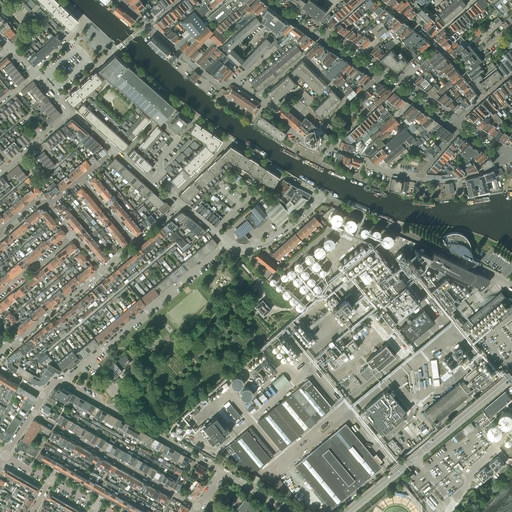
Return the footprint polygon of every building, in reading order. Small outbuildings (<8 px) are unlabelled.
[(74,17),(68,11),(60,4),(56,0),(39,0),(45,5),(54,14),(56,16),(59,18),(62,21),(66,25),(71,29),(73,25),(78,20),(74,17)] [(136,0),(131,4),(134,8),(142,2),(140,0),(136,0)] [(154,0),(154,1),(156,4),(161,10),(163,8),(157,0),(154,0)] [(183,0),(181,2),(188,11),(189,11),(190,11),(191,10),(190,9),(191,9),(183,0)] [(190,0),(183,0),(191,9),(191,10),(195,6),(194,5),(194,4),(193,3),(190,0)] [(228,8),(229,7),(231,6),(233,4),(231,1),(232,0),(226,0),(227,1),(224,4),(228,8)] [(229,7),(233,12),(236,10),(240,6),(240,7),(245,3),(245,2),(246,0),(237,0),(233,4),(231,6),(229,7)] [(248,6),(248,5),(252,0),(246,0),(245,2),(245,3),(240,7),(238,9),(241,13),(245,9),(245,10),(249,6),(248,6)] [(249,14),(262,2),(259,0),(255,0),(249,6),(245,10),(247,11),(242,15),(244,18),(249,14)] [(306,0),(302,7),(320,20),(327,10),(323,6),(323,5),(321,3),(323,1),(320,0),(319,0),(318,2),(316,0),(315,0),(306,0)] [(344,0),(342,3),(344,5),(349,11),(352,8),(347,2),(347,3),(344,0)] [(395,7),(398,9),(403,4),(405,3),(407,0),(405,0),(404,1),(402,0),(400,2),(395,7)] [(398,9),(400,11),(408,3),(411,0),(410,0),(407,0),(405,3),(398,9)] [(406,15),(407,14),(413,8),(417,3),(419,1),(418,0),(417,0),(415,0),(413,3),(411,0),(408,3),(400,11),(403,13),(406,15)] [(463,7),(456,0),(455,0),(453,2),(460,10),(463,7)] [(483,8),(486,6),(480,0),(478,0),(477,1),(483,8)] [(509,9),(505,5),(501,1),(501,0),(493,0),(492,1),(490,3),(494,7),(500,13),(502,15),(504,14),(506,12),(509,9)] [(477,1),(474,4),(483,13),(485,10),(484,9),(484,8),(483,8),(477,1)] [(134,8),(137,12),(139,11),(146,6),(142,2),(134,8)] [(181,2),(177,5),(186,15),(189,12),(188,11),(181,2)] [(229,33),(231,34),(233,36),(256,16),(258,15),(257,14),(260,12),(267,6),(262,2),(249,14),(244,18),(238,23),(238,24),(235,27),(229,32),(229,33)] [(343,7),(341,8),(346,14),(349,11),(344,5),(342,3),(342,2),(341,2),(338,5),(340,6),(341,5),(343,7)] [(460,10),(453,2),(450,5),(456,13),(460,10)] [(407,14),(406,15),(407,15),(408,15),(411,18),(417,12),(421,8),(417,3),(413,8),(407,14)] [(474,3),(472,6),(479,14),(481,12),(484,17),(485,16),(483,13),(474,4),(474,3)] [(206,4),(203,7),(202,7),(202,8),(206,13),(210,10),(206,4)] [(227,15),(229,13),(230,14),(233,12),(229,7),(228,8),(224,4),(220,7),(227,15)] [(112,11),(119,16),(124,11),(117,5),(112,11)] [(177,5),(174,8),(182,18),(186,15),(177,5)] [(384,8),(380,5),(374,11),(370,14),(374,18),(377,15),(379,13),(384,8)] [(427,22),(429,20),(432,16),(434,15),(424,5),(423,7),(419,10),(417,12),(418,13),(417,14),(418,14),(419,15),(421,16),(421,17),(422,18),(424,19),(424,20),(425,21),(427,22)] [(456,13),(450,5),(446,8),(453,16),(456,13)] [(201,17),(206,13),(202,8),(202,7),(201,6),(197,9),(196,8),(195,9),(201,17)] [(256,16),(233,36),(225,43),(220,48),(226,53),(238,65),(243,59),(231,48),(260,22),(264,25),(268,28),(268,29),(268,28),(276,34),(279,32),(282,30),(289,23),(287,21),(279,15),(275,12),(267,6),(260,12),(257,14),(258,15),(256,16)] [(336,12),(335,13),(335,14),(340,19),(343,16),(346,14),(341,8),(339,10),(338,8),(337,8),(336,8),(337,7),(336,6),(334,9),(336,12)] [(363,14),(365,16),(366,15),(368,16),(369,15),(367,13),(366,12),(364,10),(360,6),(357,8),(363,14)] [(472,6),(469,8),(477,17),(479,15),(479,14),(472,6)] [(215,25),(227,15),(220,7),(208,17),(215,25)] [(174,8),(170,11),(176,18),(177,17),(180,20),(182,18),(174,8)] [(360,17),(363,20),(364,21),(364,20),(363,18),(365,16),(363,14),(357,8),(355,11),(360,17)] [(453,16),(446,8),(443,11),(450,19),(453,16)] [(477,17),(469,8),(466,10),(474,19),(477,17)] [(148,11),(147,10),(142,15),(147,21),(148,21),(153,17),(148,11)] [(135,20),(124,11),(120,16),(131,26),(135,20)] [(170,11),(166,14),(172,21),(172,22),(174,24),(178,21),(176,18),(170,11)] [(179,48),(193,37),(206,26),(194,11),(181,22),(185,27),(190,33),(184,38),(183,36),(175,44),(179,48)] [(321,21),(326,25),(326,24),(333,18),(332,16),(333,17),(338,21),(340,19),(335,14),(335,13),(334,13),(332,11),(330,12),(329,13),(322,21),(321,21)] [(352,13),(357,19),(359,21),(361,19),(362,21),(363,20),(360,17),(355,11),(352,13)] [(450,19),(443,11),(439,14),(446,22),(447,22),(450,19)] [(388,29),(399,19),(396,17),(392,14),(389,12),(384,18),(382,20),(381,21),(388,29)] [(463,13),(470,21),(471,20),(472,21),(473,20),(466,12),(463,13)] [(355,21),(356,23),(357,24),(358,23),(360,22),(359,21),(357,19),(352,13),(349,15),(354,21),(355,21)] [(380,14),(379,13),(377,15),(378,15),(373,21),(370,24),(373,27),(381,21),(382,20),(381,19),(382,19),(381,18),(382,18),(381,17),(382,16),(380,14)] [(461,15),(470,26),(472,23),(470,21),(463,13),(461,15)] [(162,17),(170,27),(172,26),(170,23),(172,22),(172,21),(166,14),(162,17)] [(10,20),(11,19),(13,18),(11,16),(8,19),(7,17),(7,18),(4,15),(0,18),(0,28),(9,20),(10,20)] [(244,18),(242,15),(240,17),(242,18),(236,23),(236,24),(234,26),(235,27),(238,24),(238,23),(244,18)] [(353,22),(356,26),(357,25),(357,24),(356,23),(355,21),(354,21),(349,15),(346,18),(350,23),(351,23),(353,22)] [(458,18),(464,25),(465,24),(467,26),(466,28),(467,30),(471,27),(470,26),(461,15),(458,18)] [(162,17),(158,21),(164,27),(166,30),(167,30),(171,27),(170,27),(162,17)] [(326,24),(326,25),(330,28),(338,21),(333,17),(333,18),(326,24)] [(498,17),(484,29),(488,35),(500,24),(499,23),(500,22),(501,21),(498,17)] [(422,27),(425,29),(431,23),(431,22),(432,23),(434,21),(431,18),(427,22),(423,26),(422,27)] [(440,18),(437,21),(442,27),(445,24),(440,18)] [(461,28),(464,31),(465,32),(467,30),(466,28),(465,29),(463,26),(464,25),(458,18),(455,20),(461,28)] [(390,35),(395,30),(404,22),(399,19),(388,29),(387,31),(380,36),(383,40),(390,35)] [(10,26),(12,24),(9,20),(0,28),(0,29),(3,32),(10,26)] [(455,20),(452,22),(458,30),(461,28),(455,20)] [(164,27),(158,21),(154,24),(160,30),(163,34),(167,30),(166,30),(164,27)] [(181,21),(176,25),(178,27),(180,30),(185,27),(181,22),(181,21)] [(381,41),(383,40),(380,36),(387,31),(388,29),(381,21),(373,27),(371,28),(378,37),(381,41)] [(436,27),(439,30),(442,27),(437,21),(433,24),(436,27)] [(346,27),(342,22),(340,24),(335,29),(341,33),(344,29),(346,27)] [(395,37),(392,39),(396,43),(400,41),(398,38),(399,36),(400,34),(408,25),(404,22),(395,30),(396,32),(393,34),(395,37)] [(449,25),(455,33),(458,30),(452,22),(449,25)] [(294,26),(289,23),(282,30),(279,32),(278,33),(280,35),(282,37),(285,34),(290,30),(293,27),(294,26)] [(371,28),(373,27),(370,24),(364,29),(364,30),(366,32),(368,31),(371,28)] [(427,31),(430,34),(436,27),(433,24),(427,31)] [(11,28),(10,26),(3,32),(6,36),(15,28),(14,27),(15,26),(14,25),(11,28)] [(178,27),(176,25),(175,26),(176,27),(174,29),(172,31),(170,29),(164,34),(168,37),(175,30),(176,29),(177,29),(177,28),(178,27)] [(357,25),(356,26),(354,28),(346,36),(349,38),(350,38),(354,34),(358,30),(361,28),(358,26),(359,26),(357,25)] [(400,34),(399,36),(402,39),(414,29),(408,25),(400,34)] [(179,48),(189,56),(198,47),(208,38),(213,32),(207,26),(206,26),(193,37),(179,48)] [(302,32),(294,26),(293,27),(290,30),(285,34),(282,37),(278,41),(276,43),(278,44),(279,46),(281,48),(282,49),(293,39),(295,38),(295,39),(298,37),(298,36),(300,35),(302,32)] [(346,27),(344,29),(341,33),(345,35),(351,30),(347,26),(346,27)] [(436,27),(430,34),(433,36),(439,30),(436,27)] [(479,27),(477,29),(474,31),(478,36),(483,32),(479,27)] [(6,36),(9,39),(15,33),(14,32),(16,30),(15,28),(6,36)] [(200,66),(217,48),(216,48),(218,46),(227,39),(220,32),(216,28),(213,31),(215,33),(209,39),(213,42),(201,54),(195,61),(200,66)] [(442,44),(446,48),(461,36),(464,32),(464,31),(461,28),(458,30),(455,33),(451,36),(442,44)] [(176,29),(175,30),(168,37),(171,41),(180,33),(176,29)] [(434,37),(437,40),(447,32),(444,29),(443,30),(434,37)] [(15,33),(9,39),(12,42),(24,32),(23,30),(20,33),(21,33),(20,34),(19,33),(17,35),(15,33)] [(350,38),(353,40),(362,33),(361,32),(360,30),(350,38)] [(356,41),(366,32),(364,30),(361,32),(362,33),(353,40),(356,41)] [(415,43),(423,37),(414,30),(403,39),(407,44),(408,44),(411,47),(415,43)] [(370,34),(368,31),(366,32),(356,41),(360,44),(368,37),(368,36),(370,34)] [(305,34),(302,32),(300,35),(298,36),(298,37),(295,39),(299,42),(300,40),(301,39),(303,37),(305,34)] [(437,40),(442,44),(451,36),(447,32),(437,40)] [(183,36),(180,33),(171,41),(175,44),(183,36)] [(52,35),(59,43),(63,40),(58,34),(54,37),(52,35)] [(278,41),(276,39),(274,37),(273,37),(271,34),(270,36),(269,35),(266,38),(241,63),(242,65),(242,66),(244,67),(245,67),(246,69),(267,47),(269,49),(276,43),(278,41)] [(293,39),(299,46),(299,45),(302,43),(306,39),(308,37),(305,34),(303,37),(301,39),(300,40),(299,42),(295,39),(295,38),(293,39)] [(49,38),(56,46),(59,43),(52,35),(49,38)] [(147,42),(156,51),(163,44),(153,35),(147,42)] [(446,48),(450,52),(461,43),(464,40),(464,39),(461,36),(446,48)] [(299,45),(303,49),(305,50),(309,47),(315,41),(312,40),(308,37),(306,39),(303,42),(299,45)] [(362,46),(369,40),(370,39),(368,37),(360,44),(362,46)] [(415,43),(419,48),(427,41),(423,37),(415,43)] [(45,42),(52,50),(56,46),(49,38),(45,42)] [(189,56),(192,59),(199,52),(201,54),(213,42),(209,39),(208,38),(198,47),(189,56)] [(392,39),(387,43),(391,48),(396,43),(392,39)] [(454,56),(458,53),(465,47),(468,44),(464,40),(461,43),(450,52),(454,56)] [(427,41),(419,48),(422,51),(431,44),(427,41)] [(41,45),(48,53),(52,50),(45,42),(41,45)] [(371,52),(375,55),(385,45),(382,42),(377,47),(371,52)] [(318,50),(322,46),(317,43),(312,48),(316,52),(318,50)] [(156,51),(166,60),(170,56),(171,58),(174,54),(163,44),(156,51)] [(296,44),(292,47),(295,51),(299,56),(303,52),(299,48),(296,44)] [(465,47),(458,53),(461,57),(459,59),(459,60),(460,60),(462,58),(468,65),(466,67),(465,67),(465,68),(466,68),(469,66),(470,68),(471,68),(471,69),(478,63),(482,60),(482,59),(469,44),(468,44),(465,47)] [(39,50),(45,56),(48,53),(41,45),(43,47),(39,50)] [(385,45),(375,55),(379,58),(385,53),(384,51),(385,51),(385,50),(387,48),(385,45)] [(309,59),(318,67),(330,51),(322,46),(318,50),(316,52),(317,53),(316,56),(314,54),(309,59)] [(292,47),(289,50),(292,54),(295,58),(299,56),(295,51),(292,47)] [(200,66),(205,70),(216,60),(223,53),(217,48),(200,66)] [(431,78),(438,72),(450,62),(447,59),(440,52),(436,48),(427,56),(424,58),(421,54),(414,59),(425,72),(426,71),(428,74),(425,77),(428,80),(431,78)] [(392,49),(380,58),(381,59),(380,60),(382,60),(383,60),(382,61),(384,62),(384,61),(385,62),(386,63),(387,63),(388,64),(388,65),(389,65),(390,65),(390,66),(391,67),(392,66),(392,67),(393,68),(394,68),(394,69),(395,70),(396,69),(396,70),(397,71),(398,71),(409,62),(403,55),(399,58),(398,58),(397,57),(397,55),(396,54),(392,49)] [(34,52),(41,59),(45,56),(39,50),(36,53),(34,51),(34,52)] [(289,50),(285,53),(288,57),(292,61),(295,58),(292,54),(289,50)] [(305,55),(309,59),(314,54),(315,53),(310,50),(305,55)] [(318,67),(320,70),(334,54),(330,51),(318,67)] [(30,55),(37,63),(41,59),(34,52),(30,55)] [(192,59),(195,61),(201,54),(199,52),(192,59)] [(160,123),(165,117),(174,108),(175,107),(158,93),(127,65),(126,64),(115,53),(98,68),(100,70),(112,81),(160,123)] [(205,70),(213,75),(224,63),(231,68),(234,64),(235,64),(223,53),(216,60),(205,70)] [(285,53),(282,56),(285,60),(289,64),(292,61),(288,57),(285,53)] [(170,56),(166,60),(171,65),(172,65),(178,57),(174,54),(171,58),(170,56)] [(320,70),(323,73),(337,56),(334,54),(320,70)] [(28,60),(33,66),(37,63),(30,55),(32,57),(28,60)] [(282,56),(278,59),(282,63),(285,67),(289,64),(285,60),(282,56)] [(323,73),(329,79),(347,62),(342,59),(337,56),(323,73)] [(486,56),(478,63),(481,66),(481,67),(485,64),(483,62),(484,61),(488,58),(486,56)] [(0,68),(1,67),(1,68),(10,60),(7,57),(0,62),(0,68)] [(501,60),(503,62),(510,71),(511,69),(511,64),(507,58),(507,59),(506,58),(505,58),(505,57),(501,60)] [(278,59),(275,62),(278,66),(282,70),(285,67),(282,63),(278,59)] [(327,86),(301,60),(290,71),(294,75),(296,73),(299,75),(319,95),(324,90),(327,86)] [(4,68),(7,72),(14,66),(11,62),(4,68)] [(275,69),(278,73),(282,70),(278,66),(275,62),(271,65),(275,69)] [(341,75),(346,70),(351,65),(347,62),(329,79),(333,82),(341,75)] [(440,75),(443,73),(453,65),(450,62),(438,72),(440,75)] [(510,71),(503,62),(498,65),(505,74),(510,71)] [(224,63),(213,75),(220,81),(222,78),(231,68),(224,63)] [(467,72),(470,75),(481,66),(478,63),(471,69),(467,72)] [(234,64),(231,68),(222,78),(227,80),(234,72),(237,69),(234,64)] [(270,66),(268,68),(271,72),(275,76),(278,73),(275,69),(271,65),(270,66)] [(349,73),(355,67),(351,65),(346,70),(347,72),(349,73)] [(439,79),(440,80),(455,68),(453,65),(443,73),(440,75),(439,76),(441,78),(439,79)] [(7,72),(9,75),(17,69),(14,66),(7,72)] [(470,75),(472,79),(473,79),(480,73),(484,70),(484,69),(481,67),(481,66),(470,75)] [(350,79),(353,82),(350,79),(354,76),(359,70),(355,67),(349,73),(347,76),(345,79),(344,79),(347,82),(350,79)] [(268,68),(265,71),(268,75),(271,79),(275,76),(271,72),(268,68)] [(443,85),(451,79),(459,72),(455,68),(440,80),(440,81),(443,85)] [(476,82),(477,85),(482,91),(484,92),(489,87),(499,79),(500,79),(503,76),(497,68),(485,79),(480,73),(473,79),(476,82)] [(9,75),(12,79),(20,72),(17,69),(9,75)] [(350,79),(353,82),(354,80),(353,79),(355,77),(356,78),(357,78),(362,72),(359,70),(354,76),(350,79)] [(191,78),(192,79),(197,73),(194,71),(187,79),(188,79),(189,80),(189,79),(190,79),(191,78)] [(265,71),(261,74),(264,77),(268,82),(271,79),(268,75),(265,71)] [(12,79),(15,82),(23,76),(20,72),(12,79)] [(96,72),(85,81),(93,89),(103,80),(96,72)] [(353,82),(355,85),(365,74),(362,72),(357,78),(356,80),(356,81),(355,82),(354,81),(355,81),(354,80),(353,82)] [(459,72),(451,79),(454,82),(462,76),(459,72)] [(197,73),(192,79),(194,80),(193,82),(193,83),(194,83),(200,75),(197,73)] [(261,74),(258,77),(261,80),(265,85),(268,82),(264,77),(261,74)] [(354,90),(360,85),(360,84),(368,76),(365,74),(355,85),(353,82),(350,85),(354,90)] [(292,87),(295,84),(287,75),(266,92),(277,104),(280,101),(278,98),(282,95),(285,93),(288,90),(292,87)] [(337,86),(344,79),(345,79),(341,75),(333,82),(337,86)] [(424,78),(421,75),(414,82),(417,84),(424,78)] [(23,76),(15,82),(18,86),(26,79),(23,76)] [(368,76),(360,84),(362,87),(366,83),(371,78),(368,76)] [(258,77),(254,80),(257,83),(261,88),(265,85),(261,80),(258,77)] [(421,86),(428,80),(425,77),(424,78),(417,84),(421,86)] [(455,84),(459,88),(459,89),(467,82),(463,77),(455,84)] [(431,78),(428,80),(421,86),(423,88),(432,81),(431,80),(432,79),(431,78)] [(441,86),(432,95),(437,98),(441,94),(454,83),(454,82),(451,79),(443,85),(441,86)] [(254,80),(251,83),(254,86),(257,91),(258,90),(261,88),(257,83),(254,80)] [(432,80),(432,81),(423,88),(426,90),(433,84),(432,82),(433,81),(432,80)] [(24,95),(29,91),(36,85),(33,81),(21,92),(24,95)] [(85,81),(76,89),(83,98),(84,97),(93,89),(85,81)] [(427,91),(432,95),(441,86),(443,85),(440,81),(438,82),(437,82),(434,85),(427,91)] [(471,87),(467,82),(459,89),(459,88),(458,89),(461,92),(463,91),(464,92),(471,87)] [(349,84),(345,88),(352,95),(356,92),(354,90),(350,85),(349,84)] [(455,84),(449,89),(453,93),(454,92),(457,90),(458,89),(459,88),(455,84)] [(502,84),(498,88),(509,104),(511,101),(511,97),(509,93),(502,84)] [(29,91),(31,94),(39,88),(36,85),(29,91)] [(226,91),(223,95),(239,105),(252,114),(253,113),(255,114),(259,108),(257,107),(260,103),(259,103),(233,85),(229,86),(226,91)] [(376,95),(386,87),(383,85),(377,90),(374,93),(376,95)] [(377,99),(388,89),(386,87),(376,95),(374,96),(376,98),(377,99)] [(463,91),(461,92),(463,94),(465,93),(467,95),(473,90),(471,87),(464,92),(463,91)] [(31,94),(34,98),(42,91),(39,88),(31,94)] [(352,95),(345,88),(342,91),(349,99),(352,95)] [(509,104),(498,88),(494,91),(505,107),(509,104)] [(83,98),(76,89),(65,98),(66,99),(73,107),(79,101),(83,98)] [(316,107),(313,110),(321,119),(324,117),(321,114),(323,112),(326,115),(330,111),(331,110),(327,107),(329,106),(332,109),(337,104),(334,101),(336,99),(339,103),(339,102),(341,100),(330,89),(327,92),(329,95),(316,107)] [(375,100),(378,103),(379,102),(384,97),(391,91),(388,89),(377,99),(376,98),(374,99),(375,100)] [(438,99),(443,102),(453,93),(449,89),(438,99)] [(443,102),(447,105),(455,98),(460,94),(457,90),(454,92),(453,93),(443,102)] [(476,93),(473,90),(467,95),(469,98),(476,93)] [(42,91),(34,98),(37,101),(45,95),(42,91)] [(366,91),(362,95),(366,100),(366,99),(370,96),(366,91)] [(510,123),(511,122),(510,123),(511,125),(511,114),(509,110),(507,111),(493,92),(489,96),(493,100),(498,106),(500,108),(501,107),(503,110),(507,116),(509,118),(508,119),(509,120),(508,121),(510,123)] [(387,104),(390,102),(394,98),(397,95),(394,93),(391,95),(385,100),(387,101),(386,102),(387,104)] [(463,94),(461,96),(468,105),(472,102),(469,98),(465,93),(463,94)] [(476,93),(469,98),(472,102),(474,100),(472,98),(474,96),(476,98),(478,97),(476,93)] [(40,109),(42,107),(49,101),(45,95),(37,101),(39,103),(41,106),(38,108),(40,109)] [(391,106),(393,105),(400,97),(397,95),(394,98),(390,102),(387,104),(391,107),(391,106)] [(461,102),(462,104),(465,108),(468,105),(461,96),(461,95),(460,95),(456,98),(459,101),(461,100),(462,101),(461,102)] [(15,100),(14,101),(18,106),(22,103),(16,96),(13,98),(15,100)] [(498,106),(493,100),(489,96),(486,98),(488,100),(489,101),(490,102),(496,109),(495,109),(496,110),(497,109),(496,108),(498,106)] [(392,106),(396,110),(405,101),(400,97),(393,105),(391,106),(392,106)] [(447,105),(451,108),(457,104),(454,101),(456,99),(455,98),(447,105)] [(490,113),(495,119),(499,123),(502,126),(504,123),(502,120),(503,119),(496,113),(492,107),(485,99),(480,103),(489,112),(490,113)] [(11,100),(9,102),(15,109),(18,106),(14,101),(13,102),(11,100)] [(368,107),(367,107),(370,110),(376,105),(378,103),(375,100),(368,107)] [(42,107),(45,110),(52,104),(49,101),(42,107)] [(393,116),(397,120),(399,118),(400,117),(403,114),(402,113),(410,104),(405,101),(396,110),(393,113),(394,115),(393,116)] [(9,106),(7,107),(12,112),(15,109),(9,102),(6,103),(9,106)] [(457,104),(451,108),(459,114),(464,109),(465,108),(462,104),(461,102),(460,104),(458,102),(457,104)] [(77,110),(81,114),(87,107),(83,103),(82,104),(77,110)] [(490,113),(489,112),(480,103),(476,107),(488,119),(489,120),(489,119),(488,117),(489,116),(488,116),(490,113)] [(45,110),(48,114),(55,107),(52,104),(45,110)] [(377,108),(379,110),(380,110),(382,112),(383,113),(386,111),(385,109),(384,110),(382,108),(383,107),(381,104),(377,107),(377,108)] [(400,117),(402,119),(405,115),(406,117),(416,108),(412,105),(400,117)] [(4,106),(2,107),(8,115),(12,112),(7,107),(6,108),(4,106)] [(295,129),(301,122),(284,107),(283,108),(281,106),(276,111),(278,113),(278,114),(295,129)] [(0,109),(2,112),(1,113),(5,118),(8,115),(2,107),(0,108),(0,109)] [(48,114),(50,117),(51,117),(58,111),(55,107),(48,114)] [(81,114),(85,117),(91,110),(87,107),(81,114)] [(476,107),(473,109),(483,118),(484,119),(487,122),(488,119),(476,107)] [(174,108),(165,117),(168,120),(169,119),(170,120),(169,121),(171,122),(168,126),(176,134),(179,130),(180,131),(183,128),(184,129),(191,121),(190,120),(182,113),(179,110),(178,111),(177,110),(176,110),(174,108)] [(382,120),(383,120),(390,114),(387,110),(386,111),(383,113),(382,112),(381,113),(379,110),(377,108),(375,110),(379,115),(378,115),(379,116),(382,120)] [(416,108),(406,117),(403,120),(407,124),(411,120),(421,111),(416,108)] [(372,112),(380,122),(382,120),(379,116),(378,115),(379,115),(375,110),(375,109),(372,112)] [(473,109),(471,112),(478,118),(481,120),(483,118),(473,109)] [(498,111),(496,113),(503,119),(507,116),(503,110),(500,112),(499,110),(499,111),(497,109),(496,110),(498,111)] [(85,117),(88,121),(94,114),(91,110),(85,117)] [(51,117),(50,117),(45,121),(48,125),(61,114),(58,111),(51,117)] [(415,125),(418,123),(419,122),(425,116),(426,115),(421,111),(411,120),(413,123),(415,125)] [(376,123),(377,124),(380,122),(372,112),(369,115),(374,121),(376,119),(377,121),(378,122),(376,123)] [(468,117),(475,123),(478,118),(471,112),(468,114),(467,114),(468,116),(468,117)] [(143,113),(139,117),(146,123),(150,119),(143,113)] [(286,131),(260,113),(255,120),(253,123),(280,142),(282,139),(285,135),(286,133),(287,131),(288,131),(286,130),(286,131)] [(88,121),(92,124),(98,117),(94,114),(88,121)] [(375,127),(376,126),(377,124),(376,123),(375,124),(374,124),(373,122),(374,121),(369,115),(366,117),(375,127)] [(418,123),(415,125),(414,126),(416,129),(420,126),(429,117),(426,115),(425,116),(419,122),(418,123)] [(388,132),(394,127),(399,123),(397,120),(393,116),(385,123),(383,120),(382,120),(380,122),(377,124),(376,126),(382,133),(386,129),(388,132)] [(92,124),(96,127),(102,121),(98,117),(92,124)] [(139,117),(136,121),(143,127),(146,123),(139,117)] [(372,130),(375,127),(366,117),(363,120),(369,126),(370,125),(372,127),(371,129),(372,130)] [(420,126),(416,129),(419,132),(419,133),(422,136),(426,132),(423,129),(433,120),(429,117),(420,126)] [(317,134),(317,135),(321,135),(324,132),(314,125),(305,118),(301,122),(296,129),(305,137),(306,137),(306,136),(306,135),(307,134),(307,133),(308,133),(308,132),(309,132),(310,131),(311,131),(312,131),(313,131),(314,131),(315,132),(316,132),(316,133),(317,134)] [(478,125),(482,128),(487,122),(484,119),(483,118),(481,120),(478,118),(475,123),(478,125)] [(71,119),(67,123),(81,138),(83,137),(87,132),(72,119),(71,119)] [(482,128),(487,131),(492,123),(489,120),(488,119),(487,122),(482,128)] [(487,131),(491,134),(499,123),(495,119),(492,123),(487,131)] [(360,123),(367,130),(369,132),(372,130),(371,129),(370,128),(368,129),(367,128),(369,126),(363,120),(360,123)] [(423,129),(426,132),(437,122),(433,120),(423,129)] [(96,127),(100,131),(106,124),(102,121),(96,127)] [(136,121),(133,125),(139,131),(143,127),(136,121)] [(310,128),(307,129),(304,132),(303,136),(304,139),(301,144),(302,144),(304,140),(307,143),(312,144),(316,143),(319,141),(320,137),(319,132),(315,129),(311,128),(310,128),(314,121),(310,128)] [(189,131),(200,139),(207,129),(195,122),(189,130),(189,131)] [(411,135),(401,143),(405,148),(407,146),(412,142),(413,144),(416,141),(419,144),(417,146),(416,147),(417,147),(435,132),(442,125),(437,122),(426,132),(422,136),(416,141),(414,139),(411,135)] [(68,135),(76,143),(80,139),(81,138),(67,123),(61,127),(64,131),(68,135)] [(369,132),(367,130),(360,123),(358,125),(363,131),(364,133),(365,135),(367,134),(369,132)] [(381,147),(368,158),(375,164),(387,154),(388,154),(389,153),(391,151),(392,151),(395,148),(398,146),(401,143),(411,135),(410,134),(416,129),(414,126),(415,125),(413,123),(406,129),(404,127),(385,144),(381,147)] [(491,134),(494,136),(499,130),(502,126),(499,123),(491,134)] [(100,131),(104,134),(110,128),(106,124),(100,131)] [(133,125),(129,128),(136,134),(139,131),(133,125)] [(157,125),(153,129),(160,135),(164,131),(157,125)] [(358,125),(355,128),(360,134),(362,137),(363,137),(365,135),(364,133),(363,135),(361,132),(363,131),(358,125)] [(442,125),(435,132),(438,135),(445,128),(442,125)] [(354,146),(352,152),(360,155),(367,145),(378,136),(382,133),(376,126),(375,127),(372,130),(369,132),(367,134),(360,140),(355,144),(355,146),(354,146)] [(104,134),(107,138),(113,131),(110,128),(104,134)] [(126,132),(128,135),(132,138),(136,134),(129,128),(126,132)] [(355,128),(352,131),(357,136),(358,135),(360,137),(359,139),(360,140),(362,138),(362,137),(360,134),(355,128)] [(445,128),(438,135),(439,135),(442,137),(442,138),(443,136),(449,131),(445,128)] [(59,129),(55,132),(61,140),(65,137),(59,129)] [(153,129),(150,133),(157,139),(160,135),(153,129)] [(202,146),(192,156),(200,164),(210,154),(215,149),(222,140),(207,129),(200,139),(206,142),(204,144),(202,146)] [(390,134),(388,132),(386,129),(382,133),(378,136),(382,140),(390,134)] [(494,136),(499,140),(504,133),(499,130),(494,136)] [(107,138),(111,141),(117,134),(113,131),(107,138)] [(352,131),(349,133),(354,139),(356,138),(357,140),(356,141),(358,142),(360,140),(359,139),(357,136),(352,131)] [(453,134),(449,131),(443,136),(444,137),(441,140),(443,142),(442,142),(443,143),(443,142),(445,143),(446,142),(445,141),(446,140),(447,141),(453,134)] [(24,132),(21,135),(27,143),(31,140),(24,132)] [(55,132),(52,135),(58,143),(61,140),(55,132)] [(80,139),(76,143),(74,146),(75,148),(80,143),(89,134),(87,132),(83,137),(81,138),(80,139)] [(331,138),(324,132),(321,135),(325,139),(326,138),(329,140),(328,141),(330,143),(333,140),(331,138)] [(150,133),(147,137),(153,143),(157,139),(150,133)] [(354,139),(349,133),(346,136),(349,139),(355,142),(354,140),(354,139)] [(93,138),(89,134),(80,143),(82,145),(83,144),(84,145),(93,138)] [(111,141),(115,145),(121,138),(117,134),(111,141)] [(21,135),(17,138),(24,146),(27,143),(21,135)] [(52,135),(48,138),(55,146),(58,143),(52,135)] [(346,136),(343,139),(345,141),(355,144),(356,143),(355,142),(349,139),(346,136)] [(360,155),(365,157),(366,154),(370,156),(384,143),(382,140),(378,136),(367,145),(360,155)] [(455,143),(454,144),(457,147),(464,139),(458,136),(457,136),(452,141),(453,142),(454,142),(455,143)] [(12,139),(14,141),(20,149),(24,146),(17,138),(15,140),(13,137),(12,139)] [(147,137),(143,141),(150,147),(153,143),(147,137)] [(48,138),(45,141),(51,149),(51,148),(55,153),(57,152),(53,147),(55,146),(48,138)] [(93,138),(84,145),(84,146),(86,149),(88,148),(96,140),(93,138)] [(115,145),(119,148),(125,141),(121,138),(115,145)] [(468,142),(464,139),(457,147),(455,149),(454,150),(457,153),(456,153),(457,154),(468,142)] [(99,143),(96,140),(88,148),(89,149),(87,150),(89,152),(91,150),(99,143)] [(14,141),(10,144),(17,151),(20,149),(14,141)] [(51,149),(45,141),(41,144),(52,156),(55,153),(51,148),(51,149)] [(125,141),(119,148),(123,152),(129,145),(125,141)] [(140,145),(144,149),(146,151),(150,147),(143,141),(140,145)] [(433,141),(430,145),(437,152),(441,148),(433,141)] [(7,144),(9,145),(7,147),(13,154),(17,151),(10,144),(9,142),(7,144)] [(452,142),(446,149),(453,156),(456,153),(457,153),(454,150),(455,149),(457,147),(454,144),(452,142)] [(480,151),(468,142),(457,154),(459,156),(461,153),(468,160),(474,153),(476,155),(475,155),(475,156),(480,151)] [(0,144),(0,143),(0,152),(6,160),(10,157),(4,150),(3,148),(3,147),(0,144)] [(99,143),(91,150),(89,152),(91,153),(92,152),(93,152),(90,154),(91,155),(95,152),(101,146),(102,146),(99,143)] [(269,185),(269,184),(273,186),(279,176),(265,168),(253,160),(241,152),(230,145),(221,154),(217,158),(208,167),(195,179),(178,196),(187,203),(190,200),(193,197),(197,194),(203,188),(206,184),(209,181),(213,178),(216,175),(219,172),(223,168),(220,166),(222,164),(223,163),(226,160),(228,159),(231,160),(234,162),(238,164),(238,165),(240,167),(243,168),(244,168),(247,170),(251,172),(251,173),(254,175),(256,177),(257,176),(259,178),(264,180),(263,181),(269,185)] [(430,145),(426,149),(434,155),(437,152),(430,145)] [(95,152),(97,154),(100,158),(107,152),(107,151),(105,149),(104,150),(101,146),(95,152)] [(7,147),(4,149),(4,150),(10,157),(13,154),(7,147)] [(128,156),(132,159),(138,153),(134,149),(128,156)] [(434,155),(426,149),(423,153),(431,159),(434,155)] [(451,159),(453,156),(446,149),(443,152),(449,157),(451,159)] [(38,156),(40,160),(46,155),(43,151),(38,156)] [(480,151),(475,156),(473,158),(476,161),(485,153),(480,151)] [(443,152),(440,155),(448,162),(450,163),(451,162),(450,160),(451,159),(449,157),(443,152)] [(132,159),(135,163),(141,156),(138,153),(132,159)] [(337,160),(341,162),(344,155),(340,153),(339,154),(337,154),(336,158),(335,161),(337,162),(337,160)] [(489,156),(485,153),(476,161),(477,162),(478,161),(480,163),(489,156)] [(97,154),(95,156),(93,154),(89,158),(88,159),(92,164),(100,158),(97,154)] [(40,160),(43,163),(49,158),(46,155),(40,160)] [(440,155),(438,159),(443,163),(445,162),(447,164),(445,165),(447,166),(450,163),(448,162),(440,155)] [(135,163),(139,166),(145,159),(141,156),(135,163)] [(200,164),(192,156),(182,166),(190,174),(200,164)] [(489,156),(480,163),(481,166),(482,166),(483,168),(493,163),(494,163),(492,160),(489,156)] [(43,163),(46,167),(52,162),(49,158),(43,163)] [(109,164),(113,168),(119,161),(115,158),(109,164)] [(86,159),(82,162),(87,168),(91,165),(86,159)] [(139,166),(143,169),(149,163),(145,159),(139,166)] [(438,159),(435,162),(443,169),(444,169),(447,166),(445,165),(445,166),(444,165),(443,166),(442,165),(443,163),(438,159)] [(87,168),(82,162),(81,161),(80,162),(81,164),(78,166),(83,172),(87,168)] [(113,168),(117,171),(123,165),(119,161),(113,168)] [(452,161),(451,162),(450,163),(462,175),(466,174),(465,171),(461,167),(460,167),(456,163),(455,164),(452,161)] [(52,162),(46,167),(49,170),(55,165),(52,162)] [(435,162),(432,165),(438,170),(440,171),(441,170),(442,171),(444,171),(445,170),(444,169),(443,169),(435,162)] [(473,172),(478,171),(477,169),(475,166),(473,164),(471,165),(470,162),(468,163),(469,166),(473,172)] [(149,163),(143,169),(147,173),(153,166),(149,163)] [(450,163),(447,166),(457,176),(462,175),(450,163)] [(467,173),(473,172),(469,166),(468,163),(466,164),(467,167),(465,168),(467,173)] [(117,171),(120,174),(126,168),(123,165),(117,171)] [(432,165),(430,168),(436,173),(440,173),(445,172),(441,171),(441,172),(440,171),(438,170),(432,165)] [(8,180),(14,175),(15,174),(21,169),(18,166),(5,176),(8,180)] [(78,166),(74,169),(80,175),(83,172),(78,166)] [(444,169),(445,170),(447,172),(451,178),(457,176),(447,166),(444,169)] [(69,170),(71,172),(76,178),(80,175),(74,169),(73,167),(69,170)] [(120,174),(124,178),(130,171),(126,168),(120,174)] [(183,168),(179,172),(185,179),(189,175),(183,168)] [(500,168),(492,171),(494,177),(498,175),(503,174),(502,171),(500,168)] [(15,174),(18,177),(24,172),(21,169),(15,174)] [(126,184),(128,181),(134,175),(130,171),(124,178),(122,180),(126,184)] [(492,171),(483,173),(485,180),(488,189),(495,187),(496,190),(501,188),(499,179),(498,176),(494,177),(492,171)] [(24,172),(18,177),(21,181),(27,176),(24,172)] [(71,172),(68,174),(67,172),(65,174),(67,175),(72,181),(76,178),(71,172)] [(179,172),(175,176),(181,182),(185,179),(179,172)] [(478,175),(475,176),(477,182),(479,192),(488,190),(485,180),(483,173),(478,175)] [(67,175),(63,178),(68,184),(72,181),(67,175)] [(128,181),(132,185),(138,178),(134,175),(128,181)] [(90,181),(93,185),(99,180),(95,176),(90,181)] [(175,176),(171,179),(178,186),(181,182),(175,176)] [(477,182),(475,176),(473,177),(471,177),(465,179),(468,195),(477,193),(474,183),(477,182)] [(2,177),(0,178),(0,181),(5,187),(8,184),(2,177)] [(63,178),(59,182),(64,188),(68,184),(63,178)] [(132,185),(136,188),(142,182),(138,178),(132,185)] [(399,192),(400,192),(400,190),(402,180),(399,180),(397,179),(395,178),(391,178),(388,190),(392,191),(399,192)] [(171,179),(168,183),(174,189),(178,186),(171,179)] [(273,192),(274,193),(278,190),(287,181),(283,179),(275,187),(274,188),(273,189),(273,188),(275,190),(273,192)] [(26,183),(24,180),(17,187),(19,189),(26,183)] [(93,185),(96,189),(102,184),(99,180),(93,185)] [(275,196),(276,194),(279,196),(281,194),(284,191),(285,192),(291,184),(289,183),(287,181),(278,190),(274,193),(273,194),(275,196)] [(50,185),(52,188),(57,194),(60,191),(56,185),(53,182),(50,185)] [(59,182),(56,185),(60,191),(64,188),(59,182)] [(136,188),(139,191),(145,185),(142,182),(136,188)] [(452,182),(444,183),(446,193),(454,192),(452,182)] [(174,189),(168,183),(164,187),(165,188),(170,193),(174,189)] [(96,189),(100,193),(105,188),(102,184),(96,189)] [(285,201),(286,203),(289,200),(294,193),(298,187),(291,184),(285,192),(284,191),(281,194),(283,195),(285,193),(289,196),(288,197),(289,198),(288,199),(288,198),(285,201)] [(35,185),(31,189),(36,195),(40,191),(35,185)] [(46,189),(47,191),(53,197),(57,194),(52,188),(50,185),(46,189)] [(143,196),(144,195),(143,195),(149,188),(145,185),(139,191),(138,192),(143,196)] [(76,192),(79,196),(85,191),(82,187),(76,192)] [(311,194),(298,187),(294,193),(308,200),(311,194)] [(100,193),(103,196),(109,192),(105,188),(100,193)] [(144,195),(147,198),(153,192),(149,188),(143,195),(144,195)] [(31,189),(29,190),(28,189),(26,190),(28,192),(33,198),(36,195),(31,189)] [(53,197),(47,191),(45,193),(44,192),(43,193),(48,199),(49,198),(50,199),(53,197)] [(81,200),(81,201),(83,200),(89,195),(85,191),(79,196),(82,199),(81,200)] [(28,192),(24,195),(29,201),(33,198),(28,192)] [(103,196),(106,200),(112,195),(109,192),(103,196)] [(147,198),(151,202),(157,195),(153,192),(147,198)] [(297,210),(308,200),(294,193),(289,200),(286,203),(285,204),(279,196),(268,206),(262,199),(250,209),(253,211),(260,220),(267,214),(278,226),(297,210)] [(18,196),(25,204),(29,201),(24,195),(22,197),(20,194),(18,196)] [(83,200),(86,204),(92,199),(89,195),(83,200)] [(106,200),(110,204),(115,199),(112,195),(106,200)] [(151,202),(155,205),(161,199),(157,195),(151,202)] [(16,201),(21,207),(25,204),(18,196),(16,197),(18,200),(16,201)] [(92,199),(86,204),(84,206),(85,207),(86,206),(87,206),(87,205),(89,208),(95,203),(92,199)] [(110,204),(113,208),(119,203),(115,199),(110,204)] [(155,205),(158,208),(165,202),(161,199),(155,205)] [(13,205),(17,211),(21,207),(16,201),(14,203),(12,201),(11,202),(13,205)] [(158,208),(155,211),(159,216),(162,213),(163,213),(165,211),(167,209),(168,209),(171,206),(165,201),(165,202),(158,208)] [(199,212),(206,204),(203,201),(195,210),(199,212)] [(57,208),(60,212),(66,207),(63,203),(57,208)] [(89,208),(93,212),(99,207),(95,203),(89,208)] [(113,208),(116,212),(122,207),(119,203),(113,208)] [(199,212),(202,215),(209,206),(209,205),(207,204),(206,204),(199,212)] [(13,205),(9,208),(14,214),(17,211),(13,205)] [(202,215),(204,217),(211,208),(209,206),(202,215)] [(204,217),(207,219),(214,210),(213,209),(214,207),(213,206),(211,208),(204,217)] [(60,212),(64,216),(70,211),(66,207),(60,212)] [(93,212),(96,216),(102,211),(99,207),(93,212)] [(116,212),(119,216),(125,211),(122,207),(116,212)] [(9,208),(5,211),(10,217),(14,214),(9,208)] [(38,209),(43,215),(45,217),(46,219),(50,215),(45,209),(45,210),(43,208),(40,208),(38,209)] [(0,213),(6,220),(10,217),(5,211),(3,209),(2,211),(3,213),(1,214),(0,213)] [(38,209),(34,212),(39,218),(43,215),(38,209)] [(210,222),(217,213),(215,212),(216,210),(215,209),(214,210),(207,219),(210,222)] [(64,216),(67,220),(73,215),(74,214),(73,212),(72,214),(70,211),(64,216)] [(96,216),(99,220),(105,215),(102,211),(96,216)] [(119,216),(123,220),(129,215),(125,211),(119,216)] [(159,216),(155,211),(151,214),(150,215),(148,217),(144,213),(143,214),(142,216),(141,216),(144,220),(149,225),(155,220),(155,219),(159,216)] [(175,222),(176,223),(186,214),(182,211),(181,211),(173,218),(176,221),(175,222)] [(260,220),(253,211),(244,218),(246,220),(252,227),(254,229),(262,222),(260,220)] [(30,215),(35,221),(37,223),(38,222),(37,220),(39,218),(34,212),(30,215)] [(341,220),(341,219),(341,217),(341,216),(339,214),(338,213),(336,212),(335,212),(334,212),(332,212),(331,213),(330,214),(329,215),(329,216),(328,217),(328,218),(328,220),(329,221),(329,222),(330,223),(331,224),(332,225),(334,225),(336,225),(337,225),(338,224),(339,223),(340,222),(341,221),(341,220)] [(210,222),(213,224),(220,216),(217,213),(210,222)] [(182,221),(184,223),(190,217),(186,214),(176,223),(178,224),(182,221)] [(37,223),(35,221),(30,215),(27,219),(32,225),(32,224),(34,223),(35,224),(37,223)] [(54,220),(50,215),(46,219),(44,220),(46,223),(45,224),(43,226),(41,223),(39,225),(42,229),(48,225),(54,220)] [(67,220),(70,224),(76,219),(73,215),(67,220)] [(99,220),(103,224),(108,219),(105,215),(99,220)] [(123,220),(126,224),(132,219),(129,215),(123,220)] [(220,216),(213,224),(216,226),(223,218),(220,216)] [(315,216),(310,220),(315,226),(320,222),(315,216)] [(183,224),(187,227),(194,221),(190,217),(184,223),(183,224)] [(355,226),(355,225),(355,223),(355,222),(354,221),(353,220),(352,219),(351,219),(349,218),(348,218),(346,219),(345,219),(344,220),(343,221),(343,222),(342,223),(342,225),(342,226),(342,227),(343,228),(344,229),(345,230),(346,231),(347,231),(348,231),(350,231),(351,231),(353,230),(354,229),(355,227),(355,226)] [(24,221),(23,222),(28,229),(29,228),(29,229),(30,230),(31,230),(32,230),(33,229),(34,229),(34,228),(34,227),(33,226),(32,225),(27,219),(24,221)] [(70,224),(74,228),(79,223),(76,219),(70,224)] [(103,224),(106,227),(112,223),(108,219),(103,224)] [(126,224),(129,228),(135,223),(132,219),(126,224)] [(170,235),(175,241),(181,236),(181,235),(177,232),(176,230),(179,227),(171,219),(166,224),(167,225),(171,230),(172,231),(172,230),(173,232),(170,235)] [(48,225),(52,229),(54,227),(55,226),(57,224),(54,220),(48,225)] [(250,229),(252,227),(246,220),(243,222),(235,228),(233,230),(238,236),(235,238),(237,240),(240,242),(243,242),(245,242),(247,241),(249,240),(247,236),(245,233),(246,232),(250,229)] [(310,220),(305,224),(311,230),(315,226),(310,220)] [(187,227),(191,231),(198,224),(194,221),(187,227)] [(23,223),(19,226),(25,232),(28,229),(23,222),(23,223)] [(133,232),(139,227),(142,224),(140,222),(137,225),(135,223),(129,228),(133,232)] [(74,228),(77,232),(83,227),(79,223),(74,228)] [(106,227),(109,231),(115,226),(112,223),(106,227)] [(168,233),(171,230),(167,225),(166,224),(163,226),(168,233)] [(195,234),(202,228),(198,224),(191,231),(195,234)] [(305,224),(301,228),(306,234),(311,230),(305,224)] [(19,226),(16,229),(21,235),(25,232),(19,226)] [(109,231),(113,235),(118,230),(115,226),(109,231)] [(368,231),(368,229),(367,228),(366,227),(365,226),(363,226),(362,226),(361,227),(360,228),(359,229),(359,230),(359,232),(360,233),(361,234),(362,234),(364,235),(365,234),(366,233),(367,232),(368,231)] [(77,232),(80,236),(86,231),(83,227),(77,232)] [(139,227),(133,232),(136,236),(142,231),(139,227)] [(161,227),(158,230),(164,237),(168,235),(166,233),(161,227)] [(62,237),(57,231),(56,230),(54,228),(52,229),(55,233),(53,234),(58,240),(62,237)] [(66,234),(61,228),(57,231),(62,237),(66,234)] [(195,234),(199,237),(206,231),(202,228),(195,234)] [(306,234),(301,228),(296,232),(302,238),(306,234)] [(379,229),(377,228),(376,228),(375,228),(373,228),(372,229),(371,230),(371,231),(371,233),(371,234),(372,235),(373,236),(374,236),(376,236),(377,236),(378,235),(379,234),(379,232),(379,231),(379,229)] [(16,229),(12,232),(17,238),(21,235),(16,229)] [(44,232),(42,230),(35,236),(37,238),(44,232)] [(113,235),(116,239),(122,234),(118,230),(113,235)] [(158,230),(155,233),(161,240),(164,237),(158,230)] [(80,236),(84,240),(89,235),(86,231),(80,236)] [(17,238),(12,232),(8,236),(13,242),(15,240),(17,241),(18,240),(17,238)] [(391,241),(392,240),(392,238),(392,236),(390,234),(389,233),(387,232),(385,233),(383,233),(381,235),(380,236),(380,239),(380,241),(381,242),(383,244),(385,244),(387,245),(389,244),(390,243),(391,241)] [(442,235),(441,235),(442,236),(444,241),(449,250),(451,249),(452,250),(455,251),(461,254),(462,255),(462,256),(463,256),(464,256),(464,257),(465,257),(466,257),(476,262),(478,263),(478,262),(479,262),(479,261),(480,261),(480,260),(472,256),(471,254),(471,252),(471,251),(470,249),(470,248),(470,246),(470,244),(469,243),(469,241),(468,240),(467,239),(467,238),(466,237),(465,236),(464,235),(463,234),(462,234),(461,233),(460,233),(458,232),(457,232),(455,232),(454,232),(452,232),(450,232),(449,232),(447,233),(446,234),(442,235)] [(155,233),(152,236),(158,243),(161,240),(155,233)] [(295,233),(291,237),(296,243),(300,239),(295,233)] [(53,234),(49,238),(54,244),(58,240),(53,234)] [(116,239),(119,243),(125,238),(122,234),(116,239)] [(84,240),(87,244),(93,239),(89,235),(84,240)] [(8,236),(4,239),(9,245),(13,242),(8,236)] [(35,236),(27,243),(29,245),(37,238),(35,236)] [(45,240),(50,247),(54,244),(49,238),(48,236),(46,237),(48,239),(45,241),(45,240)] [(152,236),(148,238),(155,246),(158,243),(152,236)] [(181,236),(175,241),(174,241),(183,251),(190,245),(181,236)] [(291,237),(286,241),(291,247),(296,243),(291,237)] [(328,237),(326,238),(324,239),(323,241),(323,243),(323,244),(324,246),(325,247),(327,248),(328,249),(330,249),(332,248),(333,247),(334,245),(334,243),(334,241),(333,239),(332,238),(330,237),(328,237)] [(125,238),(119,243),(123,247),(128,242),(125,238)] [(148,238),(145,241),(151,249),(155,246),(148,238)] [(212,238),(208,241),(214,248),(218,244),(212,238)] [(4,239),(0,242),(5,248),(9,245),(4,239)] [(87,244),(90,247),(96,243),(93,239),(87,244)] [(41,243),(46,250),(48,249),(50,247),(45,240),(42,242),(41,240),(39,242),(41,243)] [(354,264),(353,265),(356,270),(358,271),(362,278),(369,286),(370,287),(374,293),(375,293),(375,294),(376,295),(379,298),(382,302),(383,304),(395,319),(402,313),(413,304),(417,301),(415,299),(419,296),(413,288),(409,291),(404,285),(404,284),(403,283),(402,282),(399,278),(397,276),(394,272),(393,271),(392,270),(391,268),(387,263),(385,260),(378,252),(375,248),(373,245),(372,244),(369,240),(368,241),(367,242),(364,244),(367,248),(368,248),(370,251),(369,252),(362,257),(355,263),(354,264)] [(68,245),(73,251),(75,253),(76,254),(80,251),(72,241),(68,245)] [(145,241),(142,244),(148,251),(151,249),(145,241)] [(208,241),(204,244),(210,251),(214,248),(208,241)] [(286,241),(282,245),(287,251),(291,247),(286,241)] [(41,243),(37,247),(42,252),(46,249),(46,250),(41,243)] [(90,247),(94,251),(99,247),(96,243),(90,247)] [(142,244),(139,247),(145,254),(148,251),(142,244)] [(204,244),(200,248),(206,254),(210,251),(204,244)] [(68,245),(64,248),(70,254),(73,251),(68,245)] [(282,245),(277,249),(282,255),(287,251),(282,245)] [(324,252),(324,250),(324,249),(323,248),(322,247),(321,246),(320,245),(318,245),(317,246),(316,247),(315,248),(314,249),(314,250),(314,252),(315,253),(316,254),(317,255),(318,255),(320,255),(321,255),(322,254),(323,253),(324,252)] [(37,247),(33,250),(38,256),(42,252),(37,247)] [(94,251),(97,255),(103,250),(99,247),(94,251)] [(139,247),(135,250),(142,257),(145,254),(139,247)] [(28,251),(29,253),(34,259),(38,256),(33,250),(31,248),(28,251)] [(64,248),(61,251),(66,257),(70,254),(64,248)] [(200,248),(196,251),(202,258),(206,254),(200,248)] [(100,259),(106,254),(108,253),(104,249),(103,250),(97,255),(100,259)] [(282,255),(277,249),(272,253),(274,255),(278,259),(282,255)] [(428,249),(426,253),(430,255),(427,262),(477,287),(477,288),(480,289),(483,287),(489,282),(489,278),(467,268),(428,249)] [(137,252),(134,255),(139,260),(140,262),(144,259),(142,257),(135,250),(137,252)] [(400,250),(395,255),(420,286),(430,278),(420,266),(416,269),(400,250)] [(430,254),(420,250),(417,256),(427,261),(430,255),(430,254)] [(61,251),(57,255),(63,261),(62,260),(66,257),(61,251)] [(80,251),(75,256),(78,260),(78,261),(84,256),(84,255),(80,251)] [(196,251),(192,254),(198,261),(202,258),(196,251)] [(260,251),(254,257),(273,273),(278,266),(260,251)] [(313,258),(313,257),(313,255),(312,254),(311,253),(310,252),(308,252),(307,253),(305,254),(304,255),(304,257),(304,258),(305,260),(306,261),(308,261),(309,261),(310,261),(312,260),(313,259),(313,258)] [(29,253),(25,256),(31,262),(34,259),(29,253)] [(106,254),(100,259),(104,263),(109,258),(106,254)] [(192,254),(189,258),(194,264),(198,261),(192,254)] [(64,263),(63,261),(57,255),(54,257),(55,257),(53,258),(59,265),(60,266),(64,263)] [(25,256),(22,259),(27,265),(31,262),(25,256)] [(78,261),(79,261),(82,265),(84,263),(86,261),(88,260),(84,256),(78,261)] [(131,257),(128,260),(132,265),(134,267),(137,265),(131,257)] [(54,259),(50,262),(55,268),(59,265),(53,258),(54,259)] [(189,258),(185,261),(190,268),(194,264),(189,258)] [(22,259),(18,263),(23,269),(27,265),(22,259)] [(128,260),(124,263),(130,270),(134,267),(132,265),(128,260)] [(320,264),(320,263),(319,261),(318,260),(317,260),(315,260),(314,260),(313,261),(312,262),(311,263),(311,264),(311,266),(312,267),(313,268),(314,269),(316,269),(317,268),(318,268),(319,267),(320,266),(320,264)] [(185,261),(181,264),(186,271),(190,268),(185,261)] [(303,267),(303,265),(303,264),(302,263),(301,262),(300,261),(299,261),(297,261),(296,261),(295,262),(294,263),(293,264),(293,265),(293,267),(294,268),(295,269),(296,270),(297,270),(299,270),(300,270),(301,269),(302,268),(303,267)] [(50,262),(46,265),(51,271),(55,268),(50,262)] [(18,263),(14,266),(19,272),(23,269),(18,263)] [(92,273),(87,267),(86,266),(85,265),(84,263),(82,265),(86,268),(83,270),(88,276),(92,273)] [(124,263),(121,266),(126,271),(127,273),(130,270),(124,263)] [(91,264),(88,267),(86,265),(86,266),(87,267),(92,273),(96,270),(91,264)] [(181,264),(177,267),(182,274),(186,271),(181,264)] [(42,268),(47,274),(49,276),(52,273),(51,271),(46,265),(42,268)] [(14,266),(10,269),(15,275),(19,272),(14,266)] [(177,267),(173,271),(179,277),(182,274),(177,267)] [(327,272),(327,271),(327,269),(326,268),(325,267),(323,267),(322,267),(321,267),(319,268),(319,269),(318,271),(319,272),(319,273),(320,274),(321,275),(323,275),(324,275),(325,274),(326,274),(327,272)] [(49,276),(47,274),(42,268),(39,272),(44,278),(46,276),(47,277),(49,276)] [(118,268),(115,271),(119,276),(121,275),(122,277),(124,276),(118,268)] [(295,274),(295,272),(295,271),(294,270),(293,269),(292,268),(291,268),(290,268),(288,269),(288,270),(287,271),(287,272),(287,273),(287,275),(288,276),(289,276),(291,276),(292,276),(293,276),(294,275),(295,274)] [(309,272),(308,271),(308,270),(306,269),(305,268),(304,268),(303,269),(301,270),(301,271),(300,272),(300,273),(301,275),(302,276),(303,276),(304,277),(306,277),(307,276),(308,275),(308,274),(309,272)] [(10,269),(6,272),(12,278),(15,275),(10,269)] [(83,270),(80,273),(85,279),(88,276),(83,270)] [(115,271),(111,274),(118,281),(121,278),(119,276),(115,271)] [(173,271),(169,274),(175,281),(179,277),(173,271)] [(6,272),(3,276),(8,282),(8,281),(12,278),(6,272)] [(39,272),(35,275),(40,281),(44,278),(39,272)] [(75,276),(81,283),(85,279),(80,273),(76,277),(75,276)] [(111,274),(108,277),(114,284),(118,281),(111,274)] [(169,274),(165,277),(171,284),(175,281),(169,274)] [(315,277),(325,289),(329,285),(319,274),(315,277)] [(35,275),(31,278),(36,284),(40,281),(35,275)] [(301,281),(302,279),(301,278),(301,277),(300,276),(298,275),(297,275),(295,275),(294,276),(293,277),(292,278),(292,280),(293,281),(293,282),(294,283),(295,284),(297,284),(298,284),(299,283),(300,283),(301,282),(301,281)] [(75,276),(71,279),(76,285),(78,284),(78,285),(81,283),(75,276)] [(314,281),(315,280),(314,278),(314,277),(313,276),(311,276),(310,276),(309,276),(307,277),(307,278),(306,280),(307,281),(307,282),(308,283),(309,284),(310,284),(312,284),(313,283),(314,282),(314,281)] [(105,279),(111,286),(114,284),(108,277),(105,279)] [(165,277),(161,281),(167,287),(171,284),(165,277)] [(31,278),(27,281),(32,287),(36,284),(31,278)] [(431,290),(425,294),(442,315),(447,310),(448,311),(449,310),(449,309),(454,305),(454,306),(456,304),(455,304),(461,299),(449,284),(450,283),(446,278),(439,283),(437,284),(433,288),(432,288),(431,289),(431,290)] [(53,281),(51,279),(44,286),(46,288),(53,281)] [(71,279),(67,282),(72,288),(76,285),(71,279)] [(105,279),(102,282),(107,288),(106,287),(108,286),(109,288),(111,286),(105,279)] [(27,281),(23,285),(28,291),(32,287),(27,281)] [(161,281),(157,284),(163,291),(167,287),(161,281)] [(67,282),(63,286),(69,291),(72,288),(67,282)] [(107,288),(102,282),(98,285),(105,292),(108,290),(107,288)] [(308,287),(307,285),(307,284),(306,283),(305,282),(304,282),(302,282),(301,283),(300,284),(299,285),(299,286),(299,287),(300,289),(301,290),(302,290),(303,290),(304,290),(305,290),(306,289),(307,288),(308,287)] [(321,288),(321,287),(321,285),(320,284),(319,283),(317,283),(316,283),(314,283),(313,284),(312,286),(312,287),(312,288),(313,290),(314,291),(315,291),(317,291),(318,291),(319,291),(320,290),(321,288)] [(163,291),(157,284),(153,287),(159,294),(163,291)] [(23,285),(19,288),(25,294),(28,291),(23,285)] [(63,286),(60,289),(65,295),(69,291),(63,286)] [(65,295),(60,289),(58,287),(55,290),(56,292),(61,298),(65,295)] [(95,287),(92,290),(98,298),(103,294),(99,288),(97,290),(95,287)] [(159,294),(153,287),(150,291),(155,297),(159,294)] [(290,293),(291,292),(290,290),(290,289),(288,288),(287,287),(285,287),(284,288),(283,289),(282,290),(282,292),(282,293),(283,294),(283,295),(285,296),(286,296),(287,296),(289,295),(290,294),(290,293)] [(15,291),(21,297),(22,299),(26,296),(25,294),(19,288),(16,291),(15,291)] [(333,293),(338,299),(343,294),(338,288),(333,293)] [(314,293),(314,292),(313,291),(312,290),(311,289),(309,289),(308,289),(306,290),(305,291),(305,293),(305,294),(306,296),(306,297),(308,298),(309,298),(310,298),(311,298),(312,297),(313,296),(314,295),(314,293)] [(56,292),(55,290),(54,290),(50,293),(52,295),(57,301),(61,298),(56,292)] [(92,290),(89,293),(95,300),(96,299),(97,299),(98,298),(92,290)] [(13,291),(11,293),(17,300),(21,297),(15,291),(14,292),(13,291)] [(155,297),(150,291),(146,294),(151,301),(155,297)] [(511,303),(502,291),(495,296),(493,296),(491,297),(490,297),(488,298),(487,300),(485,301),(485,303),(484,305),(481,308),(468,319),(463,323),(476,340),(511,311),(511,303)] [(344,312),(353,306),(350,302),(355,298),(349,292),(336,303),(344,312)] [(11,293),(7,297),(12,303),(16,299),(17,300),(11,293)] [(57,301),(52,295),(50,293),(46,296),(47,297),(48,299),(53,304),(57,301)] [(86,296),(90,301),(92,303),(95,300),(89,293),(88,293),(89,293),(86,296)] [(151,301),(146,294),(142,297),(147,304),(151,301)] [(297,299),(297,298),(297,297),(296,296),(295,295),(294,294),(293,294),(292,294),(291,294),(290,295),(289,296),(289,297),(289,298),(289,299),(289,300),(290,301),(291,302),(292,302),(293,302),(295,302),(296,301),(296,300),(297,299)] [(116,295),(114,297),(112,298),(113,300),(116,303),(117,302),(118,304),(121,301),(118,297),(116,295)] [(88,306),(90,304),(92,303),(90,301),(86,296),(82,298),(88,306)] [(365,296),(362,298),(360,300),(364,306),(369,302),(365,296)] [(7,297),(3,300),(8,306),(12,303),(7,297)] [(53,304),(48,299),(47,297),(43,300),(44,302),(49,308),(53,304)] [(84,307),(85,308),(88,306),(82,298),(79,301),(84,307)] [(140,298),(136,302),(142,309),(146,305),(140,298)] [(3,300),(0,302),(0,303),(5,309),(8,306),(3,300)] [(49,308),(44,302),(43,300),(39,303),(41,305),(46,311),(49,308)] [(255,306),(263,316),(271,309),(268,306),(269,306),(265,302),(264,302),(262,300),(255,306)] [(304,304),(304,303),(303,302),(302,300),(301,300),(299,300),(298,300),(297,301),(296,302),(295,303),(295,304),(295,306),(296,307),(297,308),(298,309),(300,309),(301,309),(302,308),(303,307),(304,306),(304,304)] [(136,302),(132,305),(138,312),(142,309),(136,302)] [(73,307),(77,312),(79,314),(82,311),(76,304),(73,307)] [(41,305),(37,308),(42,314),(46,311),(41,305)] [(132,305),(128,309),(134,316),(138,312),(132,305)] [(75,317),(77,315),(79,314),(77,312),(73,307),(69,309),(75,317)] [(37,308),(33,312),(38,318),(38,317),(42,314),(37,308)] [(91,309),(91,308),(87,311),(84,313),(85,315),(87,316),(93,311),(91,309)] [(66,312),(71,318),(72,319),(75,317),(69,309),(66,312)] [(128,309),(124,312),(129,319),(134,316),(128,309)] [(410,320),(400,328),(410,340),(433,322),(423,309),(413,317),(412,316),(409,319),(410,320)] [(11,310),(4,316),(8,320),(14,315),(13,315),(16,313),(15,312),(15,311),(12,313),(11,312),(12,311),(11,310)] [(33,312),(29,315),(35,321),(37,319),(38,318),(33,312)] [(69,322),(71,321),(72,319),(71,318),(66,312),(63,315),(69,322)] [(124,312),(120,316),(125,323),(129,319),(124,312)] [(11,325),(15,321),(17,320),(15,317),(17,316),(15,315),(14,316),(14,315),(8,320),(11,325)] [(30,316),(26,319),(31,325),(35,321),(29,315),(30,316)] [(60,318),(64,323),(66,325),(68,327),(71,325),(69,322),(63,315),(60,318)] [(120,316),(115,319),(121,326),(125,323),(120,316)] [(109,320),(111,323),(117,330),(121,326),(115,319),(113,317),(109,320)] [(60,326),(61,326),(62,328),(54,318),(51,321),(57,328),(59,330),(60,329),(59,327),(60,326)] [(62,328),(64,326),(66,325),(64,323),(60,318),(56,320),(54,318),(62,328)] [(26,319),(22,322),(27,328),(31,325),(26,319)] [(51,321),(48,324),(53,329),(54,328),(56,329),(57,328),(51,321)] [(15,329),(20,335),(23,331),(18,325),(17,323),(16,322),(14,323),(17,326),(15,329)] [(22,322),(18,325),(23,331),(27,328),(22,322)] [(111,323),(107,326),(113,333),(117,330),(111,323)] [(51,334),(52,332),(54,334),(55,333),(53,329),(48,324),(45,326),(51,334)] [(41,329),(46,335),(47,336),(51,334),(45,326),(41,329)] [(107,326),(103,330),(109,337),(113,333),(107,326)] [(44,339),(46,338),(47,336),(46,335),(41,329),(38,332),(44,339)] [(67,333),(65,331),(64,329),(61,332),(58,334),(61,338),(67,333)] [(103,330),(99,333),(105,340),(109,337),(103,330)] [(35,335),(40,340),(41,342),(44,339),(38,332),(35,335)] [(105,340),(99,333),(95,337),(100,344),(105,340)] [(38,345),(39,343),(41,342),(40,340),(35,335),(32,337),(38,345)] [(28,340),(33,346),(34,347),(38,345),(32,337),(28,340)] [(94,338),(90,341),(95,348),(99,345),(94,338)] [(352,340),(346,345),(352,351),(358,347),(352,340)] [(90,341),(86,344),(92,351),(95,348),(90,341)] [(339,364),(349,356),(343,349),(341,350),(335,342),(330,346),(326,349),(333,356),(327,361),(333,368),(339,364)] [(22,346),(26,351),(28,353),(31,350),(25,343),(22,346)] [(86,344),(82,347),(88,354),(92,351),(86,344)] [(395,355),(386,344),(367,360),(369,362),(367,364),(368,365),(360,372),(366,379),(395,355)] [(461,344),(453,351),(464,365),(467,363),(468,362),(472,358),(472,357),(470,355),(461,344)] [(82,347),(79,351),(84,357),(88,354),(82,347)] [(18,349),(15,352),(20,357),(21,355),(23,357),(24,356),(18,349)] [(72,350),(68,354),(75,362),(78,360),(79,360),(79,359),(75,354),(72,350)] [(79,351),(75,354),(79,359),(81,360),(84,357),(79,351)] [(8,363),(14,362),(20,361),(23,361),(20,357),(15,352),(7,359),(7,360),(8,363)] [(37,360),(40,364),(49,357),(46,353),(37,360)] [(68,354),(65,357),(72,365),(75,363),(76,363),(75,362),(68,354)] [(318,356),(315,359),(320,364),(323,362),(323,361),(325,359),(321,354),(318,356)] [(107,369),(113,376),(130,362),(124,355),(107,369)] [(250,368),(259,379),(268,371),(269,372),(275,367),(265,356),(250,368)] [(65,357),(61,360),(68,368),(71,366),(72,366),(72,365),(65,357)] [(68,368),(61,360),(57,363),(64,372),(68,369),(68,368)] [(19,365),(19,364),(20,364),(20,361),(14,362),(8,363),(8,366),(7,367),(13,370),(13,371),(15,372),(19,365)] [(323,362),(319,366),(325,373),(327,371),(323,366),(325,364),(323,362)] [(19,365),(15,372),(19,374),(24,366),(20,363),(19,365)] [(50,364),(47,363),(46,364),(43,363),(41,365),(44,367),(46,368),(53,373),(57,372),(59,373),(60,373),(61,372),(61,371),(53,366),(50,364)] [(464,375),(468,380),(480,370),(476,365),(472,368),(464,375)] [(23,376),(26,370),(28,368),(24,366),(19,374),(23,376)] [(53,373),(46,368),(44,367),(42,371),(50,376),(51,375),(52,375),(53,373)] [(31,370),(30,369),(29,368),(29,369),(28,368),(26,370),(23,376),(26,379),(31,370)] [(38,369),(40,378),(41,384),(44,383),(45,384),(50,376),(42,371),(38,368),(38,369)] [(469,379),(476,388),(490,376),(483,368),(469,379)] [(34,374),(30,381),(38,385),(38,384),(41,384),(40,378),(38,369),(37,369),(35,372),(37,374),(37,373),(38,374),(37,376),(34,374)] [(509,373),(505,369),(503,371),(506,375),(509,378),(511,382),(511,377),(511,376),(509,373)] [(30,381),(34,374),(35,372),(31,370),(26,379),(30,381)] [(0,393),(4,388),(9,379),(4,377),(0,384),(0,393)] [(241,382),(241,380),(240,379),(239,378),(238,377),(237,377),(235,377),(234,378),(233,379),(232,381),(232,382),(232,383),(233,385),(234,386),(235,386),(237,386),(238,386),(239,385),(240,384),(241,383),(241,382)] [(0,393),(0,401),(1,402),(4,397),(13,382),(9,379),(4,388),(0,393)] [(308,379),(258,421),(280,449),(331,407),(308,379)] [(424,412),(434,423),(473,390),(464,379),(424,412)] [(4,397),(1,402),(6,405),(9,399),(8,399),(10,396),(10,395),(12,393),(13,393),(17,385),(13,382),(4,397)] [(225,383),(218,388),(222,392),(223,392),(223,393),(224,392),(224,391),(225,390),(226,390),(227,390),(226,389),(229,387),(228,386),(229,386),(228,385),(226,384),(227,383),(226,383),(225,383)] [(35,396),(23,388),(19,386),(16,391),(15,392),(21,396),(22,395),(23,393),(27,396),(28,396),(34,400),(36,398),(35,396)] [(53,389),(49,395),(56,399),(57,399),(59,396),(64,399),(65,398),(66,398),(65,400),(67,401),(71,393),(61,387),(60,388),(59,387),(57,388),(56,389),(55,388),(53,389)] [(386,390),(362,410),(382,434),(406,414),(391,395),(393,393),(388,387),(386,389),(386,390)] [(251,393),(250,392),(250,390),(249,389),(247,389),(246,388),(245,389),(243,389),(242,390),(242,392),(242,393),(242,395),(243,396),(244,397),(245,397),(246,398),(248,397),(249,397),(250,396),(250,394),(251,393)] [(484,409),(490,416),(511,397),(506,390),(484,409)] [(27,396),(25,400),(32,404),(34,400),(28,396),(27,396)] [(72,404),(75,406),(80,398),(76,396),(72,404)] [(75,407),(79,409),(84,400),(80,398),(75,406),(76,407),(75,407)] [(25,400),(23,403),(29,408),(32,404),(25,400)] [(81,413),(82,411),(87,402),(84,400),(79,409),(81,410),(79,413),(80,413),(79,415),(80,416),(80,415),(81,413)] [(86,413),(88,410),(91,404),(87,402),(82,411),(86,413)] [(23,403),(20,407),(27,411),(29,408),(23,403)] [(254,403),(247,409),(251,414),(258,408),(254,403)] [(236,420),(241,416),(231,404),(226,408),(236,420)] [(42,406),(40,409),(40,411),(43,413),(52,418),(53,415),(54,413),(49,410),(42,406)] [(20,407),(18,411),(24,415),(27,411),(20,407)] [(94,417),(98,419),(102,410),(98,408),(94,416),(94,417)] [(101,421),(103,418),(106,412),(102,410),(98,419),(97,419),(101,421)] [(511,411),(511,412),(511,411),(509,410),(508,410),(506,410),(505,411),(504,411),(503,412),(502,413),(501,414),(501,416),(501,417),(501,418),(501,419),(502,421),(503,422),(504,422),(505,423),(506,424),(507,424),(509,424),(510,423),(511,423),(511,422),(511,411)] [(14,412),(13,413),(22,419),(24,415),(18,411),(16,413),(14,412)] [(14,416),(13,418),(19,423),(22,419),(13,413),(12,413),(11,414),(14,416)] [(64,417),(61,423),(65,425),(70,416),(68,415),(66,418),(64,417)] [(170,429),(168,433),(180,440),(181,439),(188,433),(192,429),(181,416),(173,423),(170,429)] [(215,417),(203,426),(212,437),(208,440),(212,445),(228,432),(215,417)] [(13,418),(10,422),(17,426),(19,423),(13,418)] [(33,420),(31,424),(39,429),(40,427),(41,424),(34,419),(33,420)] [(120,431),(121,429),(124,422),(121,420),(117,427),(116,429),(119,430),(119,431),(120,431)] [(72,429),(76,431),(80,423),(77,421),(75,423),(72,429)] [(503,430),(503,428),(503,427),(502,426),(502,425),(501,424),(500,423),(499,422),(497,422),(496,421),(495,422),(494,422),(492,423),(491,423),(490,424),(490,426),(489,427),(489,428),(489,430),(490,431),(490,432),(491,433),(492,434),(493,435),(494,435),(496,435),(497,435),(499,435),(500,434),(501,433),(502,432),(502,431),(503,430)] [(10,422),(8,426),(14,430),(17,426),(10,422)] [(123,433),(125,431),(128,424),(124,422),(121,429),(120,431),(123,433)] [(461,430),(454,436),(458,441),(465,436),(475,427),(471,422),(461,430)] [(83,427),(84,425),(83,424),(83,425),(80,423),(76,431),(79,434),(83,427)] [(31,424),(28,429),(36,433),(38,429),(39,429),(31,424)] [(41,424),(40,427),(39,429),(38,429),(48,434),(51,429),(41,424)] [(345,424),(295,466),(330,509),(381,466),(345,424)] [(0,425),(0,436),(6,440),(8,440),(12,434),(5,429),(0,425)] [(5,429),(12,434),(14,430),(8,426),(5,429)] [(132,426),(128,433),(127,436),(128,435),(131,437),(132,435),(136,429),(132,426)] [(220,453),(229,459),(248,471),(252,473),(269,459),(273,455),(251,427),(246,431),(220,453)] [(28,429),(25,434),(33,438),(36,433),(28,429)] [(136,429),(132,435),(131,437),(132,436),(135,438),(139,431),(136,429)] [(139,440),(140,439),(143,433),(139,431),(135,438),(132,445),(133,445),(133,446),(135,447),(137,445),(134,443),(136,441),(137,439),(139,440)] [(55,439),(57,440),(60,434),(57,432),(52,440),(54,441),(55,439)] [(33,438),(25,434),(22,439),(30,443),(33,438)] [(60,434),(57,440),(56,443),(60,445),(64,437),(60,434)] [(146,446),(147,443),(151,437),(147,435),(143,441),(142,443),(143,443),(142,444),(146,446)] [(101,446),(105,440),(106,438),(102,436),(101,438),(98,444),(101,446)] [(60,445),(61,446),(63,447),(65,445),(68,439),(64,437),(60,445)] [(150,448),(151,445),(154,439),(151,437),(147,443),(146,446),(150,448)] [(21,438),(19,442),(17,445),(17,446),(17,447),(30,454),(35,457),(40,449),(21,438)] [(154,449),(155,448),(158,441),(154,439),(151,445),(150,448),(153,450),(154,449)] [(402,450),(392,439),(386,444),(395,456),(402,450)] [(109,442),(105,448),(109,451),(113,442),(114,442),(110,440),(109,442)] [(70,448),(72,449),(76,443),(72,441),(67,449),(69,450),(70,448)] [(157,451),(158,450),(162,443),(158,441),(155,448),(154,449),(157,451)] [(112,453),(116,446),(117,444),(113,442),(109,451),(112,453)] [(116,455),(120,449),(122,444),(121,444),(118,448),(116,446),(112,453),(116,455)] [(123,451),(121,449),(122,448),(122,449),(124,446),(122,444),(120,449),(116,455),(120,457),(123,451)] [(80,445),(75,454),(74,455),(76,456),(77,455),(78,452),(80,454),(83,448),(80,445)] [(161,454),(165,456),(169,447),(166,445),(162,452),(161,454)] [(168,458),(170,456),(173,449),(169,447),(165,456),(168,458)] [(83,458),(84,459),(86,460),(88,458),(91,452),(87,450),(83,458)] [(37,458),(41,460),(45,452),(44,451),(42,453),(40,452),(37,458)] [(45,452),(41,460),(45,462),(48,456),(49,454),(47,453),(48,452),(46,451),(45,452)] [(127,453),(124,459),(127,461),(132,453),(129,451),(127,453)] [(176,462),(177,460),(181,453),(177,451),(173,458),(172,460),(176,462)] [(91,452),(88,458),(86,460),(90,462),(95,454),(91,452)] [(132,453),(127,461),(131,463),(136,455),(132,453)] [(179,464),(181,462),(184,456),(181,453),(177,460),(176,462),(179,464)] [(90,462),(89,465),(87,467),(87,468),(89,469),(92,463),(93,461),(95,462),(99,456),(95,454),(90,462)] [(45,462),(49,465),(53,456),(51,455),(50,457),(48,456),(45,462)] [(136,455),(131,463),(135,465),(138,459),(139,457),(136,455)] [(52,467),(56,461),(57,458),(53,456),(49,465),(52,467)] [(97,469),(102,458),(99,456),(95,462),(94,464),(96,466),(95,468),(97,469)] [(185,464),(188,458),(184,456),(181,462),(179,464),(184,467),(185,464)] [(497,456),(489,462),(496,471),(504,464),(497,456)] [(56,469),(61,461),(61,460),(57,458),(56,461),(52,467),(56,469)] [(100,468),(102,469),(103,467),(106,461),(102,458),(97,469),(98,470),(100,468)] [(142,470),(146,463),(147,461),(143,459),(142,461),(138,467),(142,470)] [(102,469),(101,470),(99,474),(103,476),(104,474),(102,473),(104,468),(108,470),(111,464),(106,461),(103,467),(102,469)] [(146,472),(149,465),(151,463),(147,461),(146,463),(142,470),(146,472)] [(68,465),(67,464),(65,463),(63,465),(60,471),(64,473),(68,465)] [(458,463),(454,467),(455,468),(454,468),(458,473),(463,469),(458,463)] [(111,472),(110,475),(107,479),(109,480),(110,478),(111,476),(113,473),(117,467),(111,464),(108,470),(111,472)] [(195,469),(193,472),(194,472),(200,475),(200,476),(202,472),(202,473),(202,472),(204,468),(204,469),(204,468),(197,464),(197,465),(198,465),(196,468),(195,468),(195,469)] [(68,475),(71,469),(72,467),(68,465),(64,473),(68,475)] [(485,466),(477,473),(484,481),(492,474),(485,466)] [(4,467),(0,473),(0,478),(2,479),(5,475),(8,469),(5,467),(4,467)] [(71,478),(76,470),(77,468),(75,467),(74,468),(73,470),(71,469),(68,475),(71,478)] [(153,468),(149,474),(153,476),(157,470),(158,468),(156,467),(155,469),(153,468)] [(5,475),(2,479),(5,481),(6,478),(7,479),(8,478),(9,477),(12,471),(8,469),(5,475)] [(116,477),(118,478),(120,479),(121,477),(124,471),(120,469),(116,477)] [(75,480),(79,474),(80,472),(76,470),(71,478),(75,480)] [(124,471),(121,477),(120,479),(124,481),(128,473),(124,471)] [(161,472),(157,478),(161,480),(165,472),(164,471),(163,473),(161,472)] [(165,472),(161,480),(164,482),(169,473),(166,471),(165,472)] [(84,474),(82,473),(80,472),(79,474),(75,480),(79,482),(84,474)] [(13,481),(15,480),(17,482),(20,476),(16,473),(13,479),(12,481),(12,482),(13,482),(13,481)] [(124,481),(125,482),(127,483),(128,481),(132,475),(128,473),(124,481)] [(168,484),(172,478),(173,476),(173,475),(169,473),(164,482),(168,484)] [(96,483),(98,480),(100,476),(98,475),(97,477),(96,479),(95,480),(94,482),(90,488),(94,491),(96,492),(99,485),(96,483)] [(173,487),(177,490),(183,478),(184,477),(180,475),(173,487)] [(20,485),(21,484),(24,478),(20,476),(17,482),(16,483),(20,485)] [(173,476),(172,478),(168,484),(172,487),(177,478),(173,476)] [(83,484),(87,486),(91,478),(89,477),(88,479),(86,478),(83,484)] [(90,488),(94,482),(95,480),(91,478),(87,486),(90,488)] [(131,486),(133,487),(135,488),(136,486),(140,480),(136,478),(131,486)] [(97,492),(101,495),(106,486),(107,483),(108,481),(104,479),(101,485),(99,485),(96,492),(97,492)] [(140,480),(136,486),(135,488),(139,490),(143,482),(140,480)] [(197,481),(194,486),(201,490),(204,485),(197,481)] [(142,489),(144,490),(147,484),(143,482),(139,490),(141,491),(142,489)] [(31,495),(33,491),(36,485),(32,483),(29,489),(27,492),(31,495)] [(147,484),(144,490),(143,492),(146,494),(151,486),(147,484)] [(36,485),(33,491),(31,495),(35,497),(36,495),(34,494),(35,492),(37,493),(40,487),(36,485)] [(105,497),(109,488),(110,488),(106,486),(101,495),(105,497)] [(146,494),(148,495),(150,497),(151,495),(155,488),(151,486),(146,494)] [(194,486),(191,490),(198,495),(199,493),(200,494),(202,490),(201,490),(194,486)] [(110,488),(109,488),(105,497),(108,499),(113,491),(114,490),(110,488)] [(155,488),(151,495),(150,497),(154,499),(159,491),(155,488)] [(198,495),(191,490),(187,495),(193,499),(195,497),(196,498),(198,495)] [(108,499),(112,501),(117,493),(113,491),(108,499)] [(120,497),(116,503),(120,505),(126,495),(128,492),(126,491),(125,493),(123,496),(121,495),(120,497)] [(157,498),(159,499),(163,493),(159,491),(154,499),(156,500),(157,498)] [(48,504),(50,500),(53,495),(49,492),(46,498),(49,500),(48,501),(46,500),(45,503),(48,504)] [(34,498),(28,494),(26,493),(24,497),(26,498),(32,502),(34,498)] [(116,503),(120,497),(121,495),(117,493),(112,501),(116,503)] [(166,495),(162,503),(166,505),(170,497),(166,495)] [(128,510),(132,502),(134,499),(132,498),(130,500),(128,499),(127,501),(124,508),(128,510)] [(131,511),(135,506),(136,504),(134,503),(136,500),(134,499),(132,502),(128,510),(131,511)] [(235,510),(238,511),(260,511),(244,499),(235,510)] [(135,506),(131,511),(136,511),(142,503),(143,501),(142,500),(140,503),(140,502),(138,505),(137,507),(135,506)]
